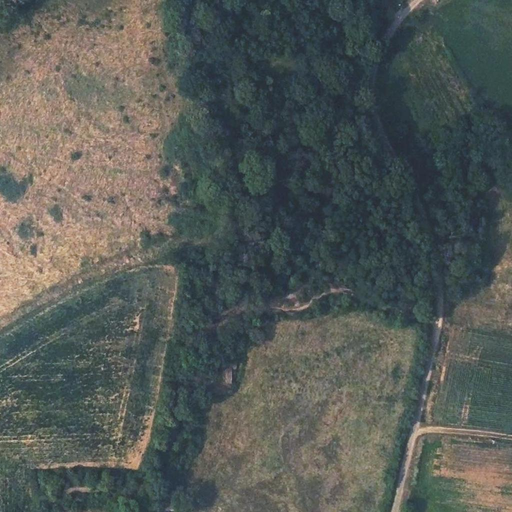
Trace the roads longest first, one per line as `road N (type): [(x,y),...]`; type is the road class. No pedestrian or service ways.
road 1 (track): [(438,321),(438,274),(424,220),(376,114),(372,79),(383,43),(418,0)]
road 2 (track): [(395,511),(438,321)]
